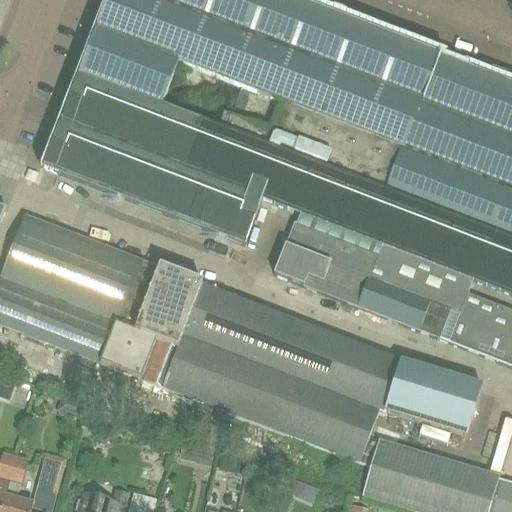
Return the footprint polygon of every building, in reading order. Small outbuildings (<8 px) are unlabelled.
[(244,247),(261,202),(301,217),(381,248),(473,283),(511,298),(511,87),(285,0),(108,0),(43,170),(244,247)] [(459,318),(467,297),(473,283),(381,248),(301,217),(296,228),(294,227),(275,278),(439,341),(448,345),(459,318)] [(132,339),(159,270),(25,219),(0,282),(0,328),(99,366),(113,332),(132,339)] [(113,332),(99,366),(164,391),(183,340),(203,289),(196,286),(197,285),(159,270),(132,339),(113,332)] [(203,289),(183,340),(375,413),(379,414),(379,412),(385,415),(400,365),(401,364),(392,361),(203,289)] [(511,313),(467,297),(459,318),(448,345),(511,369),(511,313)] [(369,441),(379,414),(375,413),(183,340),(164,391),(371,471),(379,444),(369,441)] [(400,365),(385,415),(466,440),(481,390),(400,365)] [(379,444),(371,471),(363,500),(404,511),(511,511),(511,486),(498,483),(499,479),(379,444)] [(198,450),(195,464),(210,468),(213,453),(198,450)] [(0,511),(1,511),(13,469),(15,461),(3,457),(0,468),(0,511)] [(36,492),(52,497),(61,465),(44,460),(36,492)] [(26,464),(15,461),(13,469),(1,511),(31,511),(33,507),(15,502),(26,464)] [(241,477),(244,465),(237,464),(235,476),(241,477)] [(153,481),(164,484),(166,475),(156,471),(153,481)] [(124,511),(128,498),(116,494),(112,505),(84,497),(79,511),(124,511)] [(362,511),(364,507),(342,500),(338,511),(362,511)]
